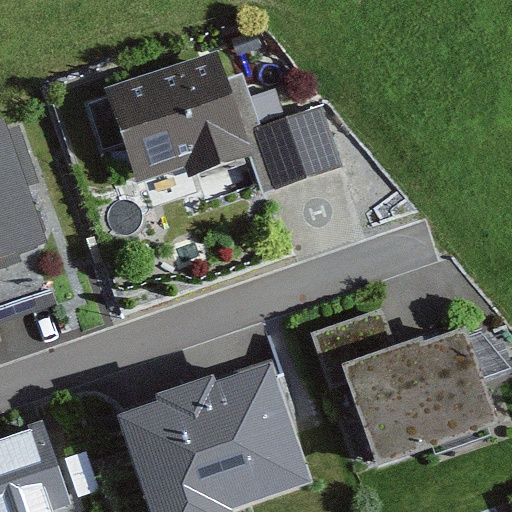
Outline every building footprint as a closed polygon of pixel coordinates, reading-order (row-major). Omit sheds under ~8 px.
[(221,49),(106,86),(137,182),(185,166),(189,179),(256,157),(221,49)] [(322,106),(255,129),(275,188),(342,166),(322,106)] [(4,119),(0,119),(0,259),(36,247),(47,243),(28,187),(39,183),(20,126),(8,130),(4,119)] [(36,247),(0,259),(0,309),(51,293),(36,247)] [(383,308),(312,333),(332,392),(349,386),(376,464),(498,421),(466,329),(425,343),(422,337),(396,346),(383,308)] [(158,402),(116,417),(150,511),(238,511),(238,510),(314,482),(271,363),(216,383),(213,374),(156,395),(158,402)] [(0,511),(55,511),(56,511),(74,505),(43,421),(0,436),(0,511)]
